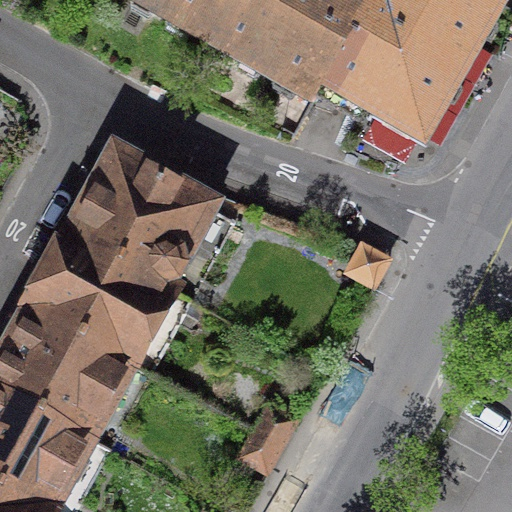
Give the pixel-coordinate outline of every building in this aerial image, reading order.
[(132,0),(206,42),(229,0),(132,0)] [(229,0),(206,42),(313,102),(370,0),(229,0)] [(490,0),(370,0),(313,102),(314,103),(324,86),(423,143),(463,73),(501,6),(490,0)] [(188,198),(119,160),(105,180),(95,198),(73,237),(170,291),(215,209),(190,195),(188,198)] [(170,291),(73,237),(53,274),(32,312),(129,365),(170,291)] [(389,263),(362,248),(354,261),(347,274),(373,289),(389,263)] [(129,365),(32,312),(10,352),(0,370),(0,391),(88,440),(129,365)] [(48,511),(88,440),(0,391),(0,488),(42,511),(48,511)] [(297,423),(271,408),(263,421),(255,435),(282,450),(297,423)] [(267,475),(282,450),(255,435),(248,447),(241,460),(267,475)] [(42,511),(0,488),(0,511),(42,511)]
